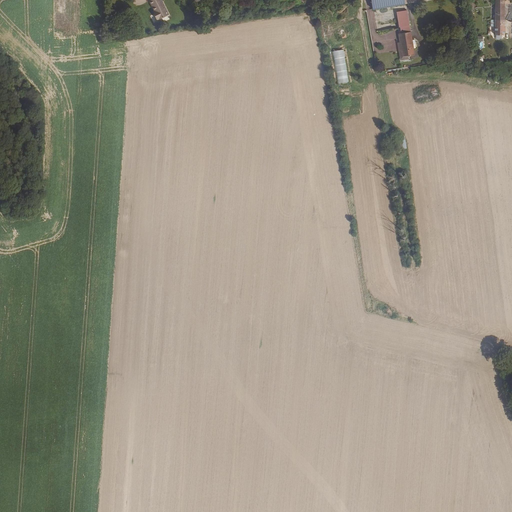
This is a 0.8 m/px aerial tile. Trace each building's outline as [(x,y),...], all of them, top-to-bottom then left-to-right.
[(157,21),(169,15),(161,0),(149,0),(156,13),(154,14),(157,21)] [(370,0),(372,11),(404,7),(439,3),(438,0),(370,0)] [(495,0),(495,20),(503,20),(504,4),(510,3),(510,0),(495,0)] [(400,60),(412,59),(407,13),(396,15),(397,30),(399,30),(399,37),(397,37),(399,55),(400,54),(400,60)] [(494,35),(503,35),(503,22),(503,20),(495,20),(494,25),(494,35)] [(337,83),(349,81),(343,49),(332,51),(337,83)]
